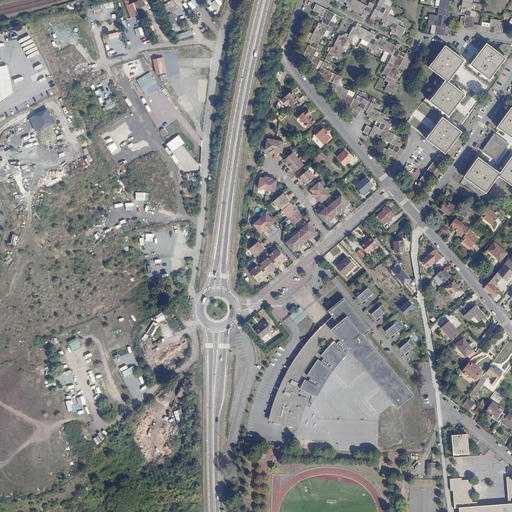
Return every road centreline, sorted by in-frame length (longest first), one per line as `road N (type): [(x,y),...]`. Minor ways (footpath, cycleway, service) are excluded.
road 1 (track): [(201,300),(191,292),(204,151),(231,0)]
road 2 (secondary): [(261,0),(207,294)]
road 3 (secondary): [(227,294),(223,268),(243,107),(268,0)]
road 4 (track): [(202,221),(186,215),(172,164),(104,66),(66,36)]
road 5 (residential): [(301,0),(288,45),(291,67),(392,187)]
road 6 (track): [(183,369),(145,415),(131,451),(30,511)]
road 7 (secondary): [(217,511),(217,395),(227,323)]
road 8 (secondary): [(207,323),(212,511)]
road 9 (track): [(0,134),(65,89),(32,24),(0,25)]
road 10 (residential): [(511,76),(416,215)]
road 11 (residential): [(416,215),(511,331)]
road 12 (residential): [(511,42),(426,40),(402,79)]
road 13 (residential): [(511,457),(431,389),(426,366)]
